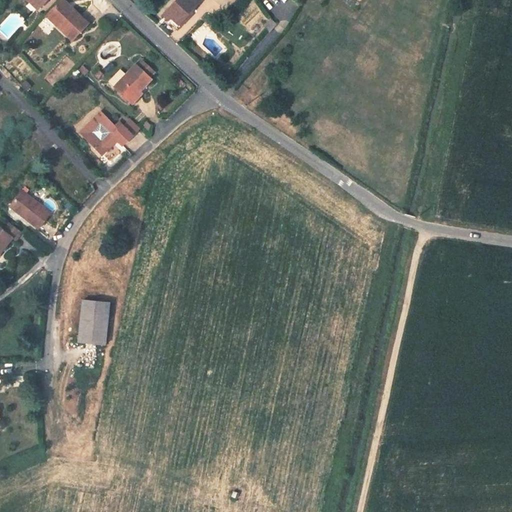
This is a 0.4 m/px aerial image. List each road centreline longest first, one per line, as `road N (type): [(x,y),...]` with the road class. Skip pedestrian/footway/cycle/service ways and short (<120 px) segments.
road 1 (residential): [(48,370),(65,239),(105,185),(212,89)]
road 2 (track): [(359,511),(425,227)]
road 3 (residential): [(400,219),(212,89)]
road 4 (residential): [(212,89),(119,0)]
